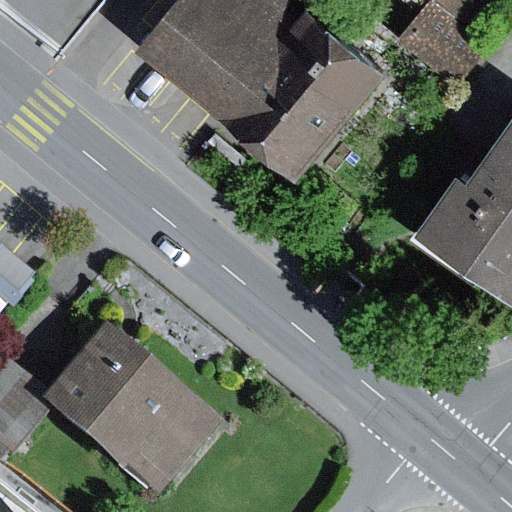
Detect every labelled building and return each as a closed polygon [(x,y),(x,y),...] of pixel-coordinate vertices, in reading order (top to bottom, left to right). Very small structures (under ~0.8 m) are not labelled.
[(178,0),(143,44),(223,110),(312,2),(313,0),(178,0)] [(443,0),(461,12),(469,0),(443,0)] [(312,2),(223,110),(303,175),(392,67),(312,2)] [(492,48),(433,2),(403,39),(462,86),(492,48)] [(511,122),(473,178),(463,171),(424,227),(511,287),(511,122)] [(102,329),(43,404),(161,496),(220,421),(102,329)] [(0,461),(43,404),(0,371),(0,461)]
